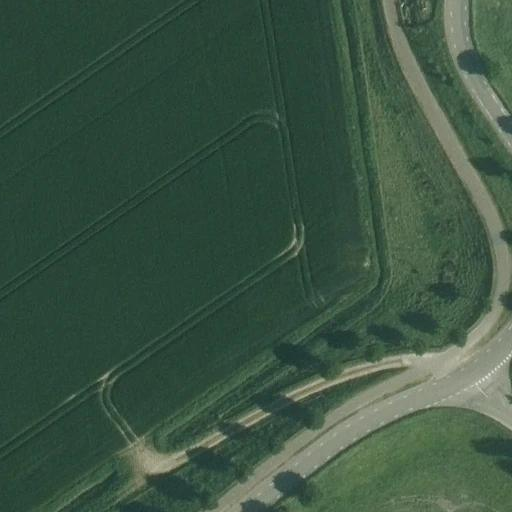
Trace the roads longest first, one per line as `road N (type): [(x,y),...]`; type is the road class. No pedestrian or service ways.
road 1 (track): [(120,451),(157,476),(286,395),(352,368),(408,358),(436,363)]
road 2 (tertiary): [(241,511),(359,425),(469,375)]
road 3 (tertiary): [(511,135),(457,44),(456,0)]
